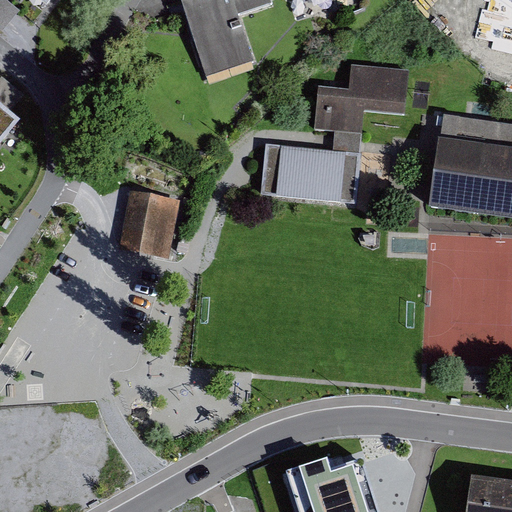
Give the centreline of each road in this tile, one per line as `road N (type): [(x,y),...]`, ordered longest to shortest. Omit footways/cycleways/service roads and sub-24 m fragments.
road 1 (residential): [(511,435),(396,418),(294,428),(134,511)]
road 2 (residential): [(0,268),(55,182),(58,142),(48,99),(0,49)]
road 3 (unknown): [(125,0),(87,64),(48,99)]
